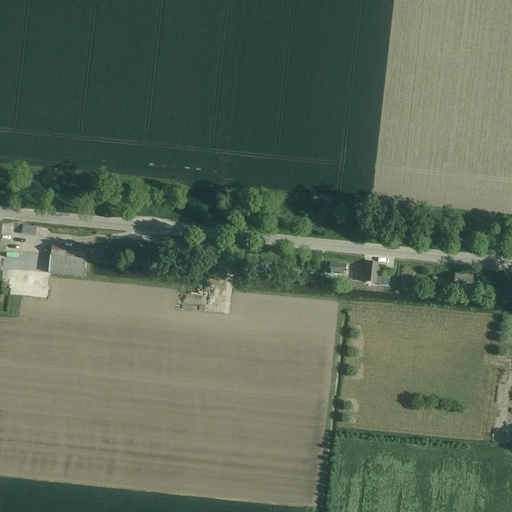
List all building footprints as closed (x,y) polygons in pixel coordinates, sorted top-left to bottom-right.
[(37,226),(23,225),(22,233),(36,234),(37,226)] [(87,256),(87,250),(51,246),(49,274),(85,277),(87,256)] [(324,274),(329,275),(346,276),(347,265),(325,263),(324,274)] [(368,263),(366,283),(376,284),(378,264),(368,263)] [(448,275),(447,286),(453,286),(452,290),(467,294),(468,289),(472,289),(473,277),(448,275)] [(511,295),(511,287),(496,286),(496,294),(511,295)]
